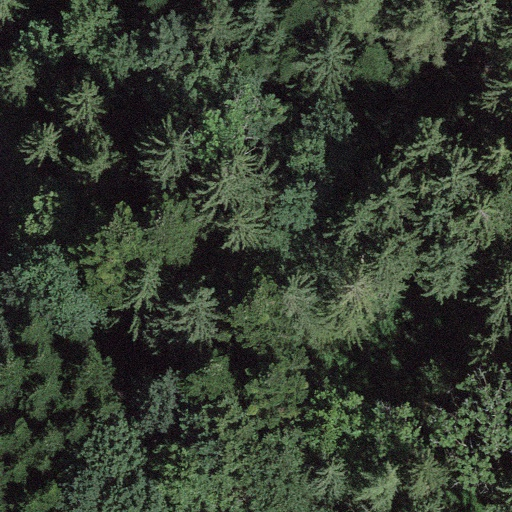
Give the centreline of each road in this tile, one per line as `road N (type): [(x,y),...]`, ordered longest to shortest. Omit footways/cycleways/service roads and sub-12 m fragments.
road 1 (track): [(0,140),(93,352),(149,511)]
road 2 (track): [(240,0),(511,94)]
